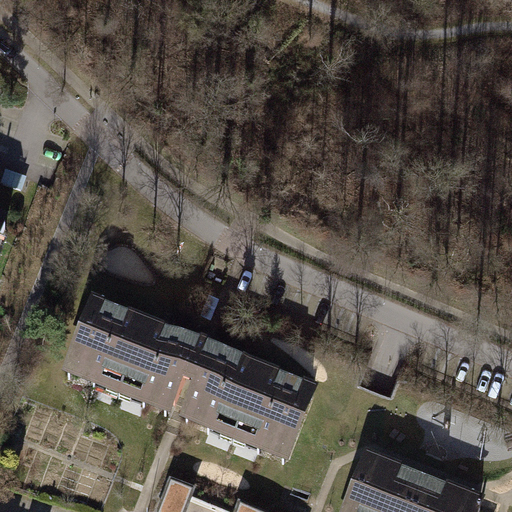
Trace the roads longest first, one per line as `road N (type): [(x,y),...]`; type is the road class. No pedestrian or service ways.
road 1 (residential): [(511,367),(276,271),(180,215),(0,44)]
road 2 (track): [(297,0),(391,38),(511,26)]
